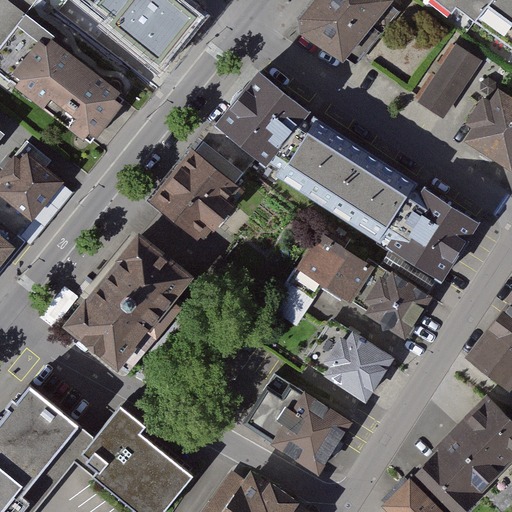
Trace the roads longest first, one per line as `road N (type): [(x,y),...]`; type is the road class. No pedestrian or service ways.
road 1 (residential): [(0,317),(345,508)]
road 2 (residential): [(0,317),(241,21)]
road 3 (residential): [(241,21),(359,113),(511,214)]
road 4 (residential): [(511,248),(345,508)]
